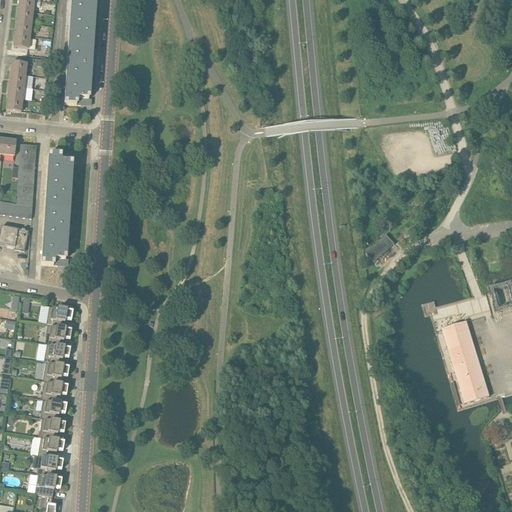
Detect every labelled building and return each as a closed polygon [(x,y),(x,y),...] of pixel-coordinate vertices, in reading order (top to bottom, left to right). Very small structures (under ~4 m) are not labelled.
[(34,2),(19,0),(18,12),(33,14),(34,2)] [(70,0),(64,106),(81,107),(82,101),(89,101),(95,4),(88,3),(88,0),(70,0)] [(33,14),(18,12),(16,24),(31,26),(33,14)] [(31,26),(16,24),(15,36),(30,38),(31,26)] [(30,38),(15,36),(13,49),(28,51),(30,38)] [(11,64),(10,76),(25,78),(34,79),(35,67),(48,69),(48,62),(27,60),(26,65),(11,64)] [(10,76),(9,88),(24,90),(25,78),(10,76)] [(24,90),(9,88),(7,100),(22,102),(24,90)] [(22,102),(7,100),(6,112),(21,114),(22,102)] [(3,141),(2,156),(14,157),(16,142),(3,141)] [(19,206),(25,207),(32,208),(36,148),(20,146),(19,169),(18,180),(16,206),(19,206)] [(48,156),(41,266),(58,267),(58,261),(65,261),(72,164),(64,164),(65,157),(48,156)] [(10,218),(12,206),(5,205),(3,217),(10,218)] [(17,219),(19,206),(16,206),(12,206),(10,218),(17,219)] [(24,220),(25,207),(19,206),(17,219),(24,220)] [(25,207),(24,220),(32,221),(32,208),(25,207)] [(1,228),(0,233),(0,246),(14,249),(14,252),(24,254),(26,244),(28,233),(24,232),(25,231),(21,231),(21,232),(1,228)] [(375,264),(381,258),(394,245),(386,236),(366,254),(375,264)] [(511,289),(492,295),(499,317),(511,313),(511,289)] [(46,327),(63,330),(64,324),(65,324),(65,323),(64,323),(64,321),(71,322),(72,313),(64,311),(64,309),(57,307),(57,310),(49,309),(46,327)] [(15,323),(6,322),(5,329),(14,331),(15,323)] [(467,323),(441,330),(464,405),(490,398),(467,323)] [(45,346),(62,349),(63,342),(63,340),(70,341),(71,332),(63,330),(46,327),(45,327),(45,328),(48,328),(45,346)] [(46,347),(43,365),(61,367),(62,361),(62,360),(62,358),(68,359),(70,350),(62,349),(45,346),(44,346),(44,347),(46,347)] [(45,366),(42,383),(59,386),(60,380),(61,380),(61,379),(60,379),(61,377),(67,378),(69,369),(61,367),(43,365),(42,365),(45,366)] [(44,384),(41,402),(58,405),(59,398),(60,398),(59,398),(60,396),(66,397),(68,388),(59,386),(42,383),(41,383),(41,384),(44,384)] [(0,387),(0,394),(7,395),(8,389),(0,387)] [(42,403),(39,421),(57,423),(58,417),(59,416),(58,416),(58,414),(65,415),(66,406),(58,405),(41,402),(40,402),(40,403),(42,403)] [(41,422),(38,439),(56,442),(57,436),(57,435),(57,433),(64,434),(65,425),(57,423),(39,421),(41,422)] [(40,440),(37,458),(54,461),(56,454),(55,454),(56,452),(62,453),(64,443),(56,442),(38,439),(37,440),(40,440)] [(61,471),(63,462),(54,461),(37,458),(34,457),(32,469),(37,470),(36,477),(53,479),(54,473),(55,473),(55,472),(54,472),(55,470),(61,471)] [(34,496),(52,499),(53,492),(54,492),(54,491),(53,491),(53,489),(60,490),(62,481),(53,479),(35,477),(38,478),(35,495),(34,495),(34,496)]
